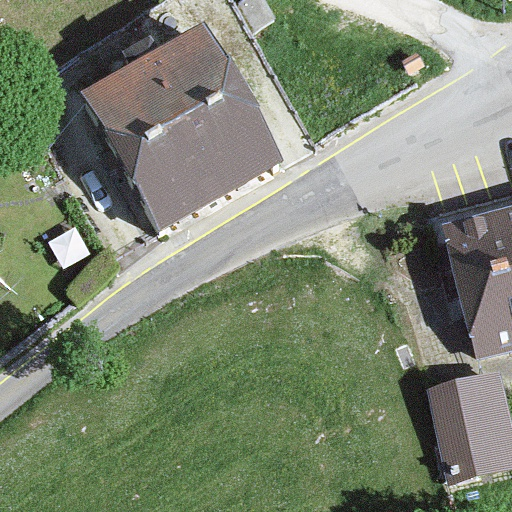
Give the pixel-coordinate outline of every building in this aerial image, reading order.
[(259,0),(250,0),(234,9),(249,37),(273,24),(259,0)] [(290,172),(211,37),(87,110),(166,245),(290,172)] [(33,127),(53,116),(38,87),(17,98),(33,127)] [(511,217),(449,232),(478,359),(511,351),(511,217)] [(511,457),(496,387),(429,402),(447,482),(511,466),(511,457)]
